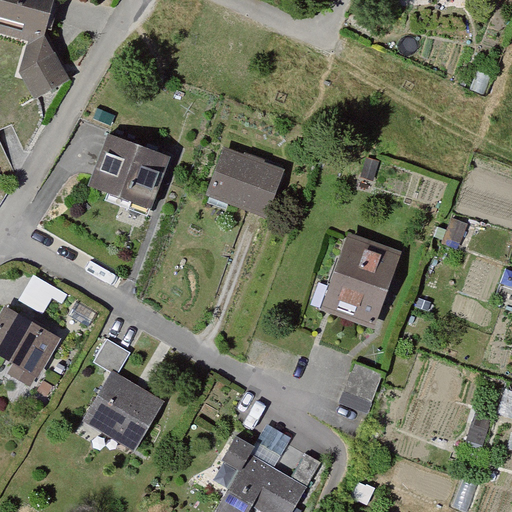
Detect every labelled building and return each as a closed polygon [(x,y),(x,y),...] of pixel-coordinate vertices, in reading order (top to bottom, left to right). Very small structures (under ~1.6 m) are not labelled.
[(40,103),(72,82),(53,40),(66,0),(0,0),(0,36),(33,46),(24,76),(40,103)] [(96,190),(157,211),(176,158),(115,136),(96,190)] [(290,176),(228,153),(211,198),(273,222),(290,176)] [(409,258),(354,239),(328,313),(382,332),(409,258)] [(34,274),(20,299),(48,316),(63,292),(34,274)] [(65,342),(8,309),(0,322),(0,356),(43,381),(65,342)] [(109,345),(95,367),(113,378),(115,374),(122,378),(133,360),(109,345)] [(342,411),(371,423),(387,381),(357,370),(342,411)] [(122,378),(115,374),(113,378),(84,422),(138,456),(169,408),(122,378)] [(264,511),(299,511),(311,493),(262,463),(270,451),(240,433),(222,462),(242,475),(219,511),(251,511),(255,506),(264,511)]
